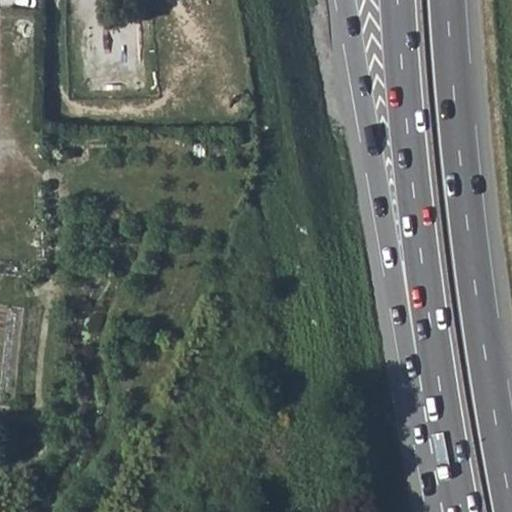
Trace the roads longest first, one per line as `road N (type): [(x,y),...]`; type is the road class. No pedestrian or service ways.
road 1 (trunk): [(511,511),(471,255),(446,0)]
road 2 (trunk): [(343,0),(409,372),(442,404)]
road 3 (trunk): [(397,0),(442,404)]
